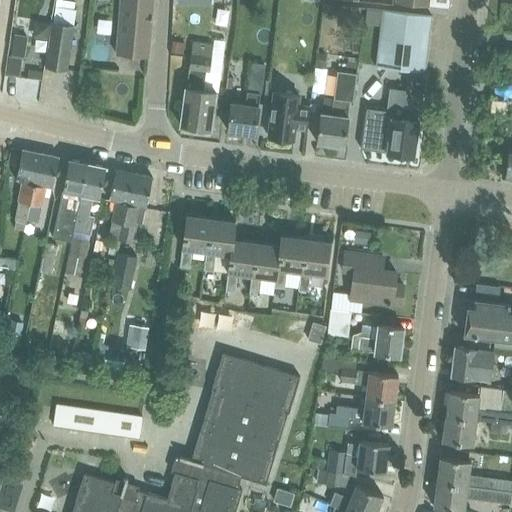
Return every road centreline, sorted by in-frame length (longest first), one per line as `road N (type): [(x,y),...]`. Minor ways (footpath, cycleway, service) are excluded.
road 1 (residential): [(445,190),(406,511)]
road 2 (unclassified): [(445,190),(150,149)]
road 3 (residential): [(445,190),(469,0)]
road 4 (unclassified): [(150,149),(0,111)]
road 5 (residential): [(150,149),(161,0)]
